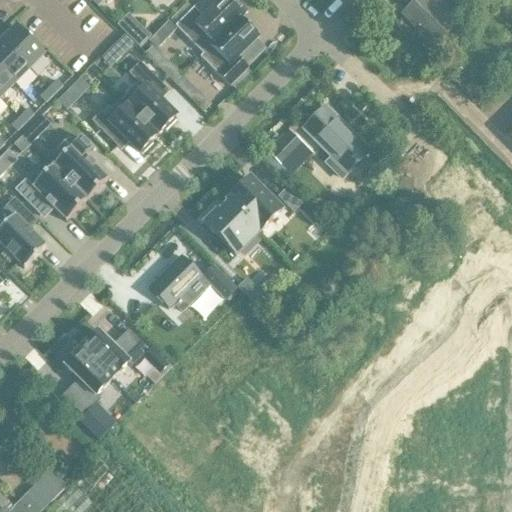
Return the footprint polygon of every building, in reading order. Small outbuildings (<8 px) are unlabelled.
[(223,0),(203,20),(193,10),(175,29),(203,56),(203,57),(239,21),(240,21),(243,19),(235,11),(238,9),(228,0),(226,2),(224,0),(223,0)] [(440,56),(461,36),(453,29),(465,17),(448,0),(420,0),(402,18),(425,41),(423,43),(431,51),(433,49),(440,56)] [(246,28),(240,21),(239,21),(203,57),(203,56),(200,59),(229,88),(247,70),(237,60),(258,39),(255,37),(258,35),(248,26),(246,28)] [(29,71),(44,56),(17,29),(2,45),(29,71)] [(142,30),(131,41),(140,50),(151,39),(142,30)] [(124,38),(113,49),(122,58),(133,47),(124,38)] [(0,71),(14,86),(29,71),(2,45),(0,46),(0,71)] [(154,49),(146,57),(160,72),(168,64),(154,49)] [(138,86),(122,102),(158,138),(164,132),(166,133),(177,122),(159,105),(155,100),(165,90),(140,65),(128,76),(138,86)] [(0,99),(14,86),(0,71),(0,99)] [(54,97),(62,89),(57,84),(49,92),(54,97)] [(46,105),(54,97),(49,92),(41,100),(46,105)] [(69,92),(57,104),(66,114),(78,102),(69,92)] [(197,92),(189,100),(203,115),(211,107),(197,92)] [(101,113),(91,124),(117,149),(125,141),(142,157),(153,146),(151,144),(158,138),(122,102),(106,118),(101,113)] [(25,126),(33,118),(28,112),(20,120),(25,126)] [(304,132),(333,161),(327,167),(342,181),(369,154),(334,118),(331,120),(324,113),(304,132)] [(17,134),(25,126),(20,120),(12,129),(17,134)] [(33,129),(23,139),(31,147),(41,137),(33,129)] [(289,133),(268,155),(280,167),(301,146),(289,133)] [(63,159),(53,169),(87,203),(108,181),(85,158),(92,151),(80,140),(74,147),(68,142),(57,153),(63,159)] [(264,151),(258,158),(283,183),(290,177),(280,167),(268,155),(264,151)] [(8,154),(0,161),(0,179),(17,162),(8,154)] [(87,203),(53,169),(32,189),(25,182),(14,193),(39,218),(49,208),(54,212),(65,224),(87,203)] [(228,203),(227,204),(259,235),(281,213),(249,181),(228,202),(228,203)] [(401,181),(398,200),(410,202),(411,195),(413,182),(401,181)] [(296,198),(286,208),(293,215),(303,205),(296,198)] [(0,247),(24,271),(46,249),(29,232),(37,224),(14,200),(5,210),(13,218),(0,231),(0,247)] [(218,213),(204,227),(235,258),(258,236),(259,235),(227,204),(226,205),(217,213),(218,213)] [(181,262),(149,292),(166,310),(177,299),(188,309),(208,289),(223,304),(234,292),(211,269),(199,280),(181,262)] [(247,280),(237,290),(244,298),(251,304),(253,306),(254,308),(264,298),(260,294),(247,280)] [(489,309),(460,337),(476,352),(504,323),(489,309)] [(511,331),(504,323),(476,352),(488,365),(511,340),(511,331)] [(85,344),(80,350),(112,382),(128,367),(132,370),(143,359),(149,352),(128,331),(116,343),(118,346),(114,350),(112,348),(97,334),(86,345),(85,344)] [(511,340),(488,365),(501,377),(511,366),(511,340)] [(74,386),(61,399),(82,419),(95,407),(100,402),(96,398),(112,382),(80,350),(74,356),(75,357),(64,368),(78,382),(80,384),(76,388),(74,386)] [(149,352),(143,359),(159,375),(167,366),(151,351),(149,352)] [(244,380),(229,396),(233,399),(259,423),(276,405),(261,391),(270,381),(248,361),(237,373),(244,380)] [(456,361),(447,370),(452,375),(461,367),(456,361)] [(511,366),(501,377),(511,387),(511,366)] [(461,367),(452,375),(458,381),(467,373),(461,367)] [(431,380),(403,409),(422,427),(448,401),(456,409),(466,398),(446,378),(437,386),(431,380)] [(476,391),(468,400),(473,405),(482,397),(476,391)] [(482,397),(473,405),(479,411),(488,403),(482,397)] [(211,409),(199,422),(221,442),(230,431),(245,445),(263,426),(259,423),(233,399),(217,415),(211,409)] [(80,422),(78,423),(98,443),(99,442),(102,440),(114,427),(95,407),(82,419),(82,420),(80,422)] [(482,414),(473,423),(479,429),(488,420),(482,414)] [(511,428),(498,428),(498,450),(511,450),(511,428)] [(374,443),(369,467),(409,475),(413,454),(423,455),(425,443),(396,437),(394,447),(374,443)] [(511,450),(498,450),(497,468),(511,467),(511,450)] [(458,458),(458,466),(470,467),(471,459),(458,458)] [(146,511),(98,464),(54,507),(49,511),(146,511)] [(458,466),(458,474),(470,474),(470,467),(458,466)] [(369,467),(364,491),(409,500),(409,498),(404,497),(405,495),(409,475),(369,467)] [(511,467),(497,468),(496,483),(511,483),(511,467)] [(50,472),(40,481),(42,483),(57,498),(65,489),(66,488),(50,472)] [(40,481),(32,490),(33,492),(48,507),(57,498),(42,483),(40,481)] [(511,483),(496,483),(496,501),(511,501),(511,483)] [(440,484),(440,496),(448,496),(448,484),(440,484)] [(32,490),(23,499),(25,500),(36,511),(43,511),(48,507),(33,492),(32,490)] [(364,491),(364,492),(369,493),(364,511),(406,511),(409,500),(364,491)] [(456,492),(456,500),(469,500),(469,492),(456,492)] [(0,496),(0,511),(19,511),(16,509),(15,507),(10,511),(7,511),(6,510),(4,509),(9,505),(0,496)] [(23,499),(15,507),(16,509),(19,511),(36,511),(25,500),(23,499)] [(456,500),(456,508),(468,508),(469,500),(456,500)] [(491,501),(490,511),(511,511),(511,501),(496,501),(491,501)]
